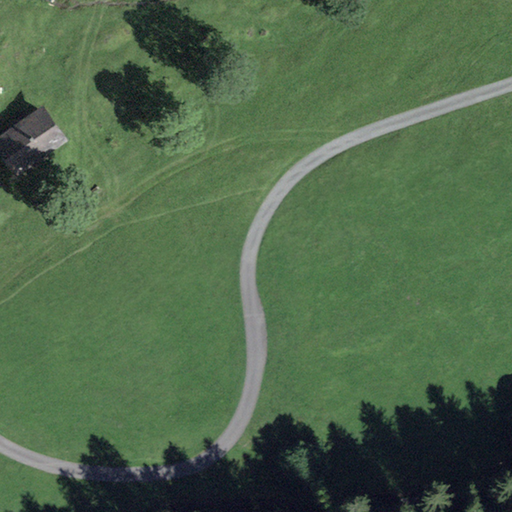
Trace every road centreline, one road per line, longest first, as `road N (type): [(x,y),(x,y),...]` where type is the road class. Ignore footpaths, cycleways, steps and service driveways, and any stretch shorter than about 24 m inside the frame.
road 1 (unclassified): [(0,442),(47,462),(114,473),(210,456),(245,408),(254,362),(251,243),(286,182),(350,140),(511,83)]
road 2 (unknown): [(0,285),(105,197),(264,125),(304,118),(373,131)]
